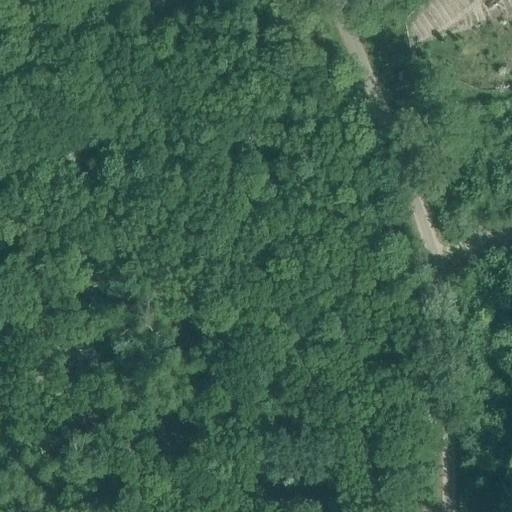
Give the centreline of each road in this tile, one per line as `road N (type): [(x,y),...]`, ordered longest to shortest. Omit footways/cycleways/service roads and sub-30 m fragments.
road 1 (unclassified): [(446,511),(435,277),(334,0)]
road 2 (unknown): [(312,20),(299,239),(330,458),(326,511)]
